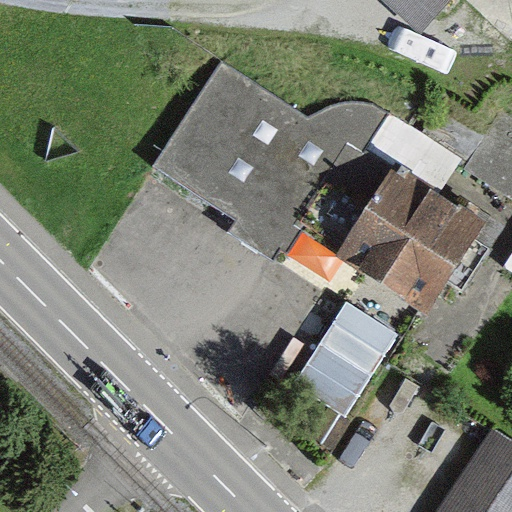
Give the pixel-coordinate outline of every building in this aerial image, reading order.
[(379,0),(427,42),(465,0),(379,0)] [(308,122),(223,68),(156,172),(236,223),(227,237),(273,266),(281,254),(290,259),(307,232),(358,153),(363,156),(439,204),(465,164),(388,115),(371,105),(351,104),(308,122)] [(511,118),(506,115),(467,176),(511,203),(511,118)] [(358,153),(307,232),(342,255),(336,264),(427,323),(485,233),(439,204),(363,156),(358,153)] [(345,307),(294,388),(346,421),(397,340),(345,307)] [(511,511),(511,445),(493,433),(441,511),(511,511)]
